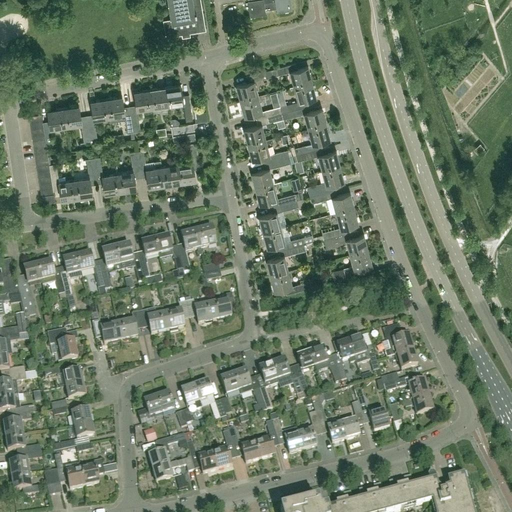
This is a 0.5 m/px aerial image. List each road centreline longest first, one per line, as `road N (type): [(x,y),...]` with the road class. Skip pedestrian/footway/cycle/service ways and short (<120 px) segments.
road 1 (residential): [(155,511),(355,467),(435,443),(467,423),(400,260),(323,29)]
road 2 (secondary): [(346,0),(417,226),(511,420)]
road 3 (secondary): [(511,365),(426,184),(373,0)]
road 4 (residential): [(127,511),(128,388),(250,342)]
road 5 (residential): [(26,226),(226,195)]
road 6 (residential): [(204,58),(7,102)]
road 7 (residential): [(250,342),(226,195)]
road 8 (residential): [(226,195),(204,58)]
road 9 (residential): [(250,342),(373,321)]
road 10 (residential): [(204,58),(323,29)]
